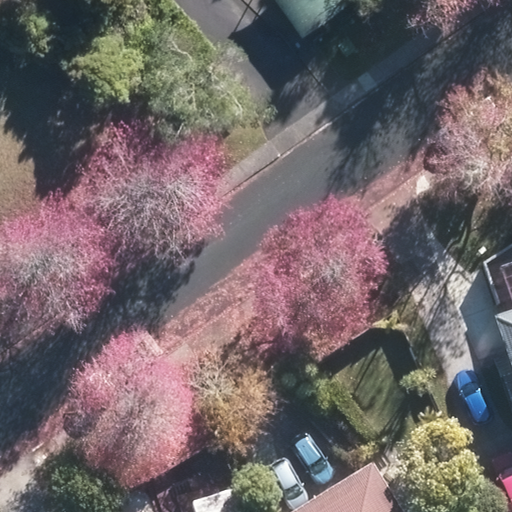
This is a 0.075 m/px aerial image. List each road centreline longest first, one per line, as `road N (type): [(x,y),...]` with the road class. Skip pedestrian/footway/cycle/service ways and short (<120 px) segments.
road 1 (residential): [(0,413),(511,48)]
road 2 (unknown): [(315,116),(208,0)]
